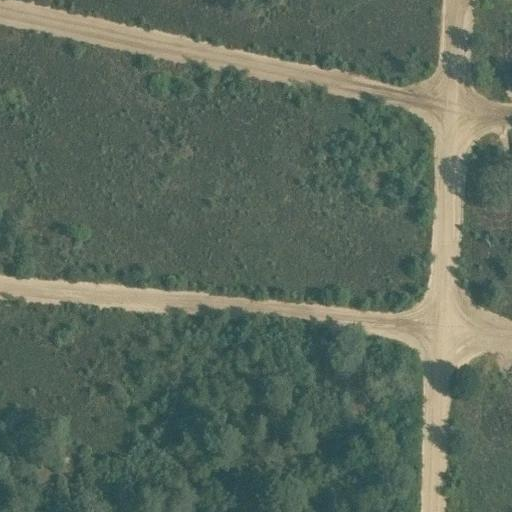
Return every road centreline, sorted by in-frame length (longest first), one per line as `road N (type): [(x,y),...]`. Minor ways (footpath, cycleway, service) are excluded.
road 1 (track): [(0,9),(454,113),(511,114)]
road 2 (track): [(511,336),(256,320),(0,283)]
road 3 (track): [(436,511),(456,0)]
